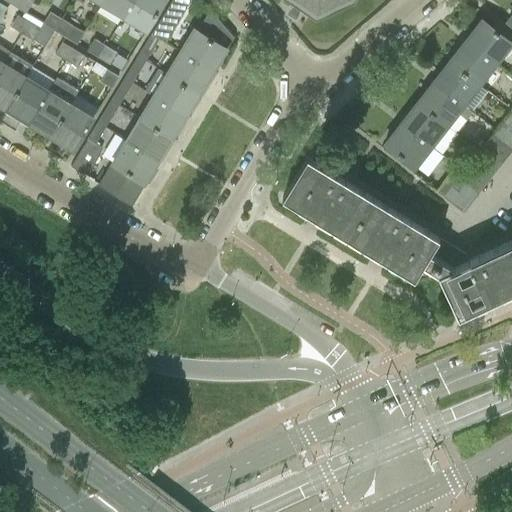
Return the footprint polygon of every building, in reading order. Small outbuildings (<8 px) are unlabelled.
[(31,2),(27,0),(4,0),(25,13),(31,2)] [(102,0),(101,3),(123,16),(132,0),(102,0)] [(132,0),(123,16),(146,30),(164,0),(132,0)] [(172,0),(152,34),(159,39),(165,43),(188,5),(179,0),(172,0)] [(292,0),(295,2),(293,5),(297,7),(300,10),(302,7),(316,16),(349,0),(292,0)] [(42,24),(53,31),(60,20),(48,13),(42,24)] [(10,27),(21,34),(28,23),(16,16),(10,27)] [(480,19),(464,40),(494,63),(510,43),(480,19)] [(60,20),(53,31),(75,45),(82,34),(60,20)] [(28,23),(21,34),(32,40),(39,29),(28,23)] [(194,29),(180,51),(212,71),(226,48),(194,29)] [(142,51),(141,51),(149,56),(149,55),(159,39),(152,34),(142,51)] [(93,40),(86,50),(98,57),(104,47),(93,40)] [(464,40),(448,61),(478,84),(494,63),(464,40)] [(55,54),(66,61),(73,50),(62,43),(55,54)] [(104,47),(98,57),(109,64),(115,54),(104,47)] [(73,50),(66,61),(77,68),(84,57),(73,50)] [(180,51),(166,74),(198,93),(212,71),(180,51)] [(3,63),(0,67),(0,105),(6,109),(25,77),(32,66),(10,52),(3,63)] [(448,61),(432,81),(462,104),(478,84),(448,61)] [(135,62),(124,79),(132,84),(142,67),(135,62)] [(106,69),(99,81),(111,88),(117,78),(118,77),(106,69)] [(166,74),(152,96),(185,116),(198,93),(166,74)] [(6,109),(28,123),(48,91),(25,77),(6,109)] [(48,91),(28,123),(50,136),(70,104),(78,91),(56,77),(54,81),(48,91)] [(124,79),(114,96),(121,101),(132,84),(124,79)] [(432,81),(416,101),(446,125),(456,112),(465,119),(471,111),(462,104),(432,81)] [(152,96),(139,118),(171,138),(185,116),(152,96)] [(110,101),(97,123),(104,128),(118,106),(110,101)] [(416,101),(400,122),(430,145),(446,125),(416,101)] [(70,104),(50,136),(73,150),(92,118),(70,104)] [(511,116),(508,114),(499,126),(511,136),(511,116)] [(139,118),(125,141),(157,160),(171,138),(139,118)] [(430,145),(400,122),(384,143),(413,166),(430,145)] [(104,128),(97,123),(87,140),(94,145),(104,128)] [(511,149),(511,136),(499,126),(491,136),(511,151),(511,149)] [(491,136),(482,147),(502,163),(511,151),(491,136)] [(87,140),(71,166),(84,174),(91,168),(98,156),(101,149),(94,145),(87,140)] [(157,160),(125,141),(99,184),(131,204),(157,160)] [(482,147),(475,156),(494,172),(502,163),(482,147)] [(475,156),(457,178),(477,194),(494,172),(475,156)] [(333,229),(348,238),(373,197),(306,157),(281,198),(297,207),(300,203),(336,225),(333,229)] [(457,178),(450,187),(470,203),(477,194),(457,178)] [(470,203),(450,187),(443,197),(463,212),(470,203)] [(414,278),(422,264),(438,237),(373,197),(348,238),(363,247),(365,243),(401,264),(398,269),(414,278)] [(438,237),(422,264),(437,273),(458,317),(474,309),(472,305),(510,287),(511,290),(511,249),(508,240),(467,259),(464,253),(438,237)]
